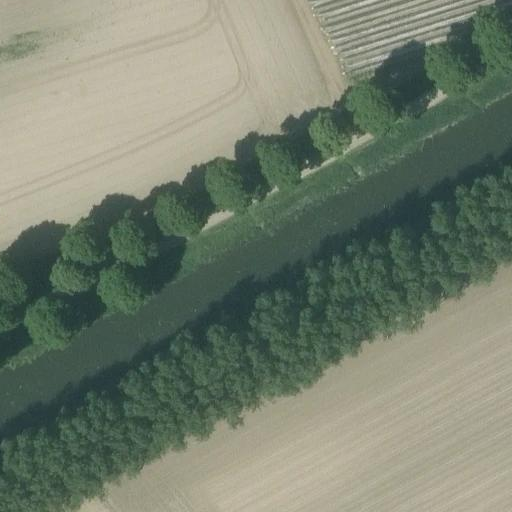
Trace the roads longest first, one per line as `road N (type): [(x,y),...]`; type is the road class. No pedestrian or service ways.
road 1 (track): [(0,487),(511,210)]
road 2 (unclassified): [(0,320),(511,55)]
